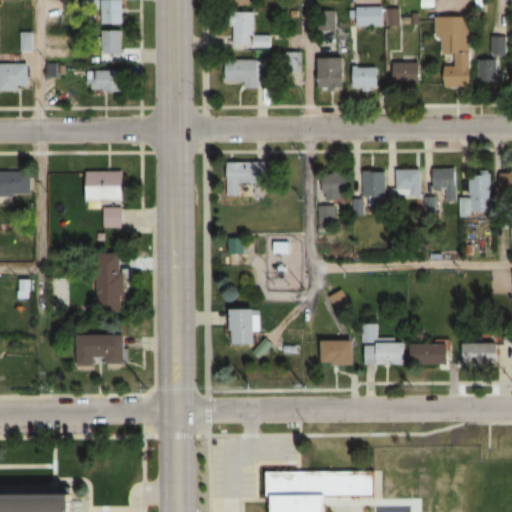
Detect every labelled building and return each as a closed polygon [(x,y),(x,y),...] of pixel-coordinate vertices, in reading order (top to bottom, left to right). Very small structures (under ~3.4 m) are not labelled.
[(122,0),(101,0),(101,24),(122,24),(122,0)] [(356,27),(383,27),(383,7),(356,7),(356,27)] [(386,26),(399,26),(399,9),(386,9),(386,26)] [(233,47),(270,47),(270,35),(254,35),(254,12),(233,12),(233,47)] [(435,17),(435,37),(441,37),(441,54),(455,54),(455,66),(445,66),(445,87),(471,87),(470,17),(435,17)] [(122,56),(122,31),(95,32),(95,56),(122,56)] [(33,32),(20,32),(20,51),(33,51),(33,32)] [(505,55),(505,36),(490,36),(490,55),(505,55)] [(344,88),(344,58),(317,58),(317,88),(344,88)] [(269,88),(269,59),(237,59),(237,88),(269,88)] [(504,84),(504,73),(498,73),(498,59),(479,59),(479,84),(504,84)] [(29,64),(0,63),(0,89),(29,89),(29,64)] [(421,63),(393,63),(393,85),(421,85),(421,63)] [(380,88),(380,67),(354,67),(354,88),(380,88)] [(87,71),(87,92),(123,92),(123,71),(87,71)] [(267,162),(227,162),(227,196),(238,196),(238,183),(267,183),(267,162)] [(490,215),(491,175),(467,174),(467,197),(456,197),(457,169),(432,169),(431,190),(446,191),(446,201),(458,202),(458,214),(490,215)] [(369,207),(386,207),(386,170),(363,170),(363,197),(369,197),(369,207)] [(395,196),(421,196),(421,170),(395,170),(395,196)] [(511,171),(501,172),(501,196),(511,196),(511,171)] [(0,195),(32,196),(32,172),(0,172),(0,195)] [(125,202),(125,172),(87,172),(87,202),(125,202)] [(347,199),(347,175),(322,175),(322,199),(347,199)] [(122,228),(122,205),(103,205),(103,228),(122,228)] [(318,225),(334,225),(334,206),(318,206),(318,225)] [(229,255),(254,255),(254,239),(229,239),(229,255)] [(97,253),(96,311),(122,311),(123,254),(97,253)] [(330,298),(334,309),(346,304),(341,293),(330,298)] [(232,309),(232,345),(257,345),(257,309),(232,309)] [(367,365),(408,366),(408,341),(379,341),(379,325),(363,324),(363,343),(367,343),(367,365)] [(126,335),(78,335),(78,363),(126,363),(126,335)] [(323,364),(355,364),(355,341),(323,341),(323,364)] [(501,364),(501,343),(463,343),(463,364),(501,364)] [(451,344),(413,344),(413,365),(451,365),(451,344)] [(270,511),(270,472),(377,471),(378,496),(331,496),(331,511),(270,511)] [(0,511),(0,487),(85,489),(85,511),(0,511)]
